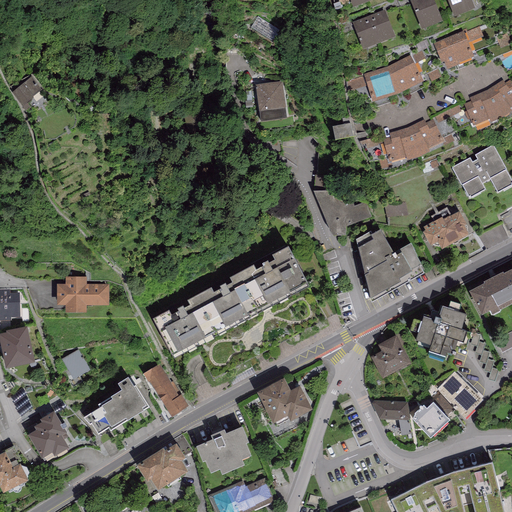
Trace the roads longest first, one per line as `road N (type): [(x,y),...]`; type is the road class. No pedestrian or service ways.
road 1 (secondary): [(324,346),(98,472)]
road 2 (residential): [(511,436),(466,439),(414,460),(397,457),(379,439),(344,369)]
road 3 (residential): [(98,472),(83,457),(38,469),(0,392)]
road 4 (secondary): [(289,511),(344,369)]
road 5 (secondary): [(511,251),(375,319)]
